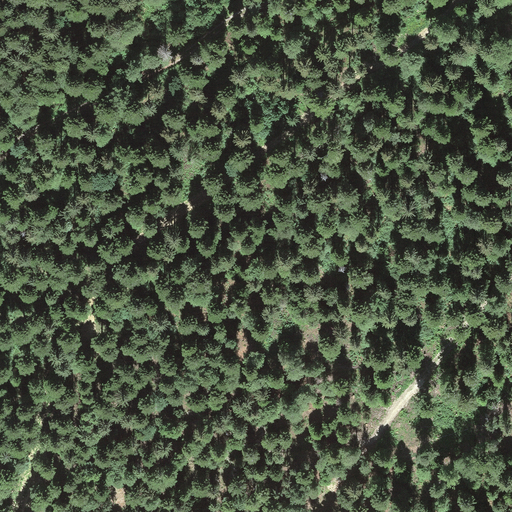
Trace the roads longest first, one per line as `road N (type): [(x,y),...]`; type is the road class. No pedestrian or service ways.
road 1 (track): [(461,0),(404,51),(348,83),(131,245),(93,299),(41,425),(16,511)]
road 2 (track): [(261,0),(172,59),(24,135),(0,157)]
